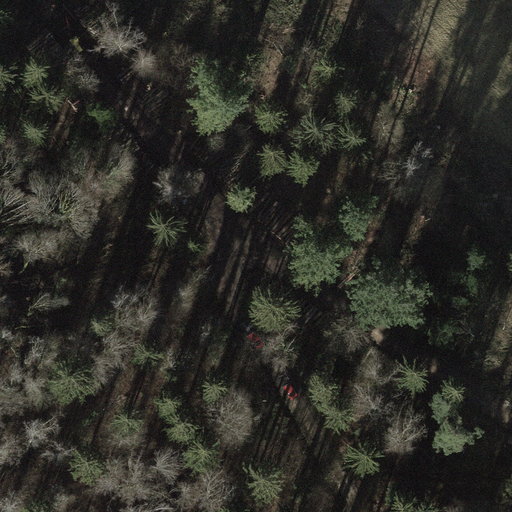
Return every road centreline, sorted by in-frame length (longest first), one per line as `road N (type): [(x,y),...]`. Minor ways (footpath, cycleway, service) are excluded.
road 1 (track): [(351,511),(273,371),(209,278),(210,252),(226,234),(47,0)]
road 2 (track): [(226,234),(250,232),(411,355),(511,409)]
